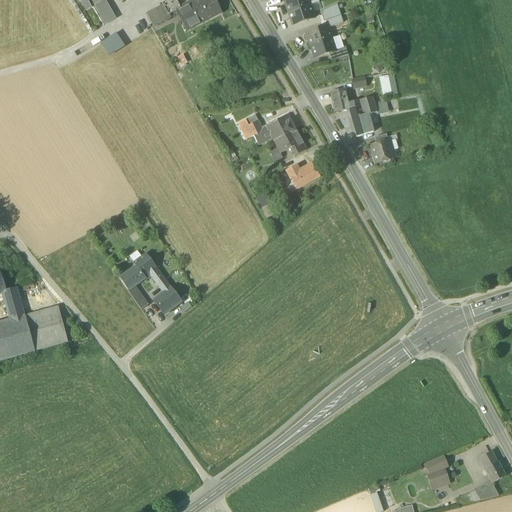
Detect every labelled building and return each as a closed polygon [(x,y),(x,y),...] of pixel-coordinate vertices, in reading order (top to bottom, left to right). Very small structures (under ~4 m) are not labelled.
[(169,0),(162,4),(163,5),(148,13),(155,27),(170,19),(168,15),(176,11),(180,9),(180,8),(175,0),(169,0)] [(176,11),(186,31),(221,13),(213,0),(195,0),(180,8),(180,9),(176,11)] [(288,0),(284,1),(288,14),(310,6),(307,0),(288,0)] [(104,2),(95,6),(105,24),(113,19),(104,2)] [(312,13),(318,11),(316,5),(310,6),(312,13)] [(337,5),(320,13),(324,22),(341,16),(337,5)] [(87,10),(90,16),(96,12),(93,6),(87,10)] [(312,13),(310,6),(288,14),(292,26),(314,19),(312,13)] [(341,16),(324,22),(325,28),(328,27),(328,28),(343,23),(341,16)] [(306,34),(310,46),(332,39),(328,28),(328,27),(325,28),(306,34)] [(102,45),(109,56),(122,47),(115,36),(102,45)] [(339,37),(332,39),(336,51),(343,49),(339,37)] [(336,52),(336,51),(332,39),(310,46),(314,59),(329,54),(336,52)] [(329,54),(331,61),(349,58),(345,48),(343,49),(336,51),(336,52),(329,54)] [(382,79),(385,97),(391,96),(388,77),(382,79)] [(353,92),(366,89),(364,81),(351,83),(353,92)] [(336,112),(349,109),(348,104),(345,91),(332,94),(336,112)] [(371,115),(377,114),(375,104),(374,103),(372,98),(359,101),(360,107),(363,116),(368,115),(368,116),(371,115)] [(348,104),(349,109),(360,107),(359,101),(348,104)] [(386,102),(375,104),(377,114),(388,112),(386,103),(386,102)] [(363,116),(360,107),(349,109),(357,137),(372,132),(371,126),(368,116),(368,115),(363,116)] [(245,122),(248,128),(259,122),(256,117),(245,122)] [(272,140),(274,142),(282,138),(282,139),(295,132),(287,117),(265,128),(272,140)] [(248,128),(256,148),(272,140),(265,128),(262,129),(259,122),(248,128)] [(280,154),(292,148),(302,143),(295,132),(282,139),(282,138),(274,142),(280,154)] [(375,138),(377,145),(388,142),(386,135),(375,138)] [(373,153),(376,164),(393,159),(395,156),(393,150),(390,149),(388,142),(377,145),(373,146),(375,153),(373,153)] [(305,149),(302,143),(292,148),(295,154),(305,149)] [(275,162),(282,157),(279,153),(272,157),(275,162)] [(286,171),(297,190),(319,178),(312,164),(298,172),(295,166),(286,171)] [(129,257),(134,263),(141,258),(137,252),(129,257)] [(146,280),(151,276),(148,273),(155,268),(145,255),(141,258),(134,263),(136,267),(145,279),(146,280)] [(119,279),(128,291),(135,286),(145,279),(136,267),(119,279)] [(151,276),(163,293),(170,288),(155,268),(148,273),(151,276)] [(141,311),(148,305),(135,286),(128,291),(141,311)] [(0,361),(35,352),(68,343),(58,307),(25,316),(24,314),(17,288),(6,292),(2,293),(5,301),(9,318),(10,320),(0,323),(0,361)] [(181,303),(170,288),(163,293),(153,301),(164,315),(181,303)] [(180,309),(184,314),(192,307),(188,303),(180,309)] [(479,459),(484,470),(497,463),(491,452),(479,459)] [(443,469),(447,467),(443,456),(423,463),(427,475),(443,469)] [(498,463),(497,463),(484,470),(490,483),(491,485),(492,484),(505,477),(498,463)] [(427,475),(432,490),(448,484),(443,469),(427,475)] [(474,492),(480,501),(498,497),(492,484),(491,485),(490,483),(474,492)] [(457,499),(459,507),(480,501),(474,492),(457,499)]
